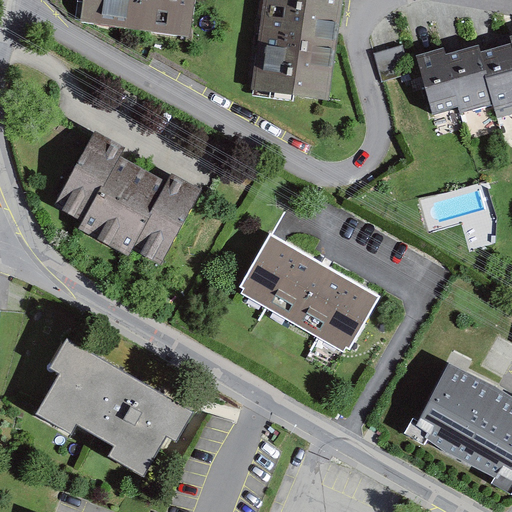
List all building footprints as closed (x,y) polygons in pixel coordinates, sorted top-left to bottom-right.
[(191,0),(87,0),(84,28),(186,42),(191,0)] [(339,3),(313,0),(269,0),(256,97),(326,106),(339,3)] [(445,52),(421,59),(438,113),(461,105),(464,114),(496,103),(499,111),(511,107),(511,46),(482,56),(480,48),(447,58),(445,52)] [(404,49),(378,58),(387,86),(414,77),(404,49)] [(124,151),(98,136),(60,203),(89,220),(85,227),(129,253),(132,247),(162,265),(203,195),(175,179),(169,189),(119,160),(124,151)] [(377,308),(272,248),(243,300),(347,359),(377,308)] [(197,414),(69,338),(52,368),(63,374),(39,414),(72,434),(79,423),(118,446),(112,456),(145,476),(167,438),(179,445),(197,414)] [(508,488),(511,481),(511,397),(450,363),(410,433),(508,488)]
